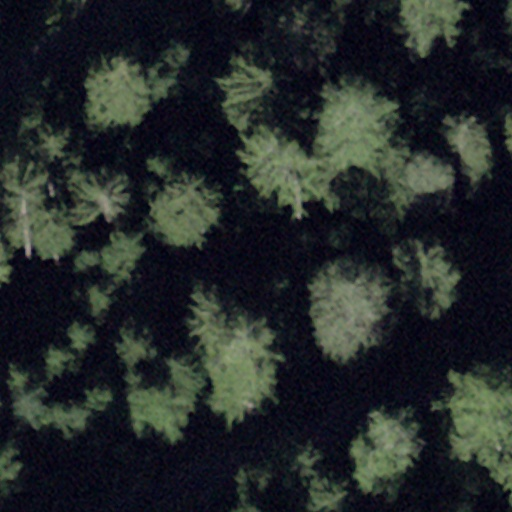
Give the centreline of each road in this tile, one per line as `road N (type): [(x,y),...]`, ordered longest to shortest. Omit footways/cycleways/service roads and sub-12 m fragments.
road 1 (track): [(180,511),(511,387)]
road 2 (track): [(120,0),(0,83)]
